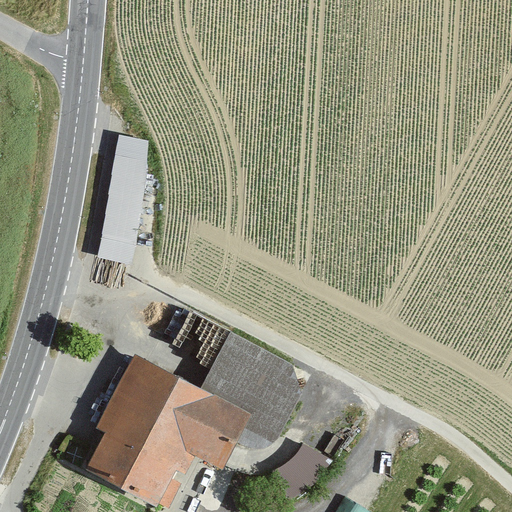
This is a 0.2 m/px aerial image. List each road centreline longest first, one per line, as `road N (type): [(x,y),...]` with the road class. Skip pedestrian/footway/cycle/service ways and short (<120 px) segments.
road 1 (track): [(511,487),(460,440),(212,304),(49,275)]
road 2 (primary): [(83,64),(49,275),(0,431)]
